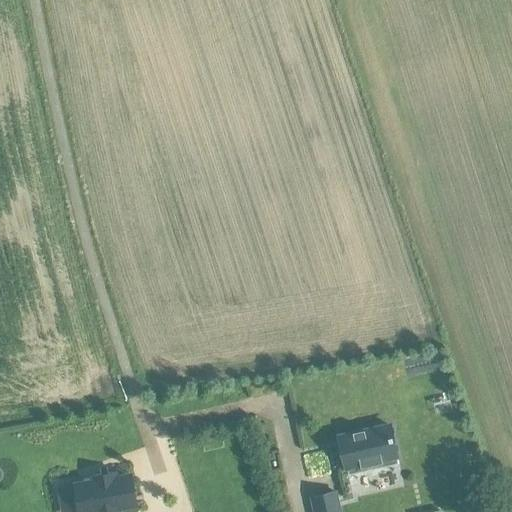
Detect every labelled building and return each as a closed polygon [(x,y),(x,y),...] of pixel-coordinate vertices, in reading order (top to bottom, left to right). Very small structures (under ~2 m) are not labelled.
[(390,425),(340,437),(349,475),(399,464),(390,425)] [(447,474),(440,449),(428,452),(426,445),(418,447),(426,479),(447,474)] [(338,472),(337,451),(327,452),(328,473),(338,472)] [(262,488),(313,480),(310,461),(259,469),(262,488)] [(77,489),(61,491),(64,511),(80,511),(81,511),(80,511),(119,511),(119,509),(133,507),(128,475),(116,477),(96,481),(76,484),(77,489)] [(340,511),(336,492),(313,498),(315,511),(340,511)] [(403,499),(414,511),(418,511),(424,507),(410,493),(403,499)]
